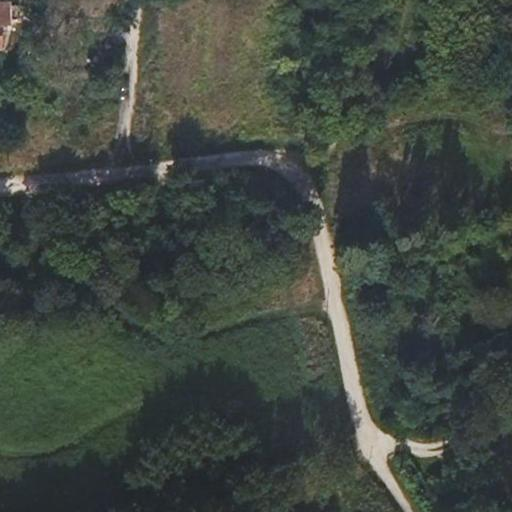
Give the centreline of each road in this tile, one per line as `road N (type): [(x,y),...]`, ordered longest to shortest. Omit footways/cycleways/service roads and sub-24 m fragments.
road 1 (track): [(407,511),(370,465),(304,147)]
road 2 (track): [(0,185),(304,147)]
